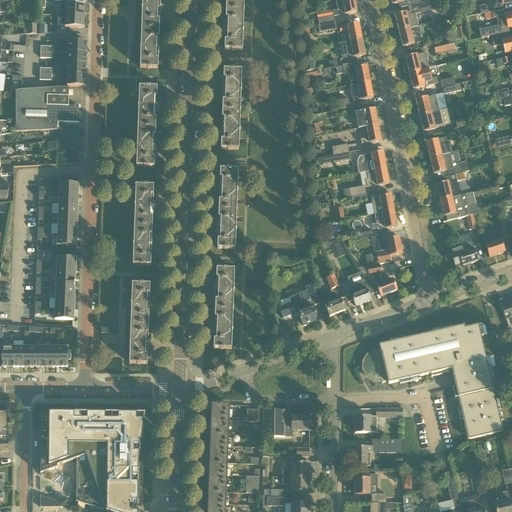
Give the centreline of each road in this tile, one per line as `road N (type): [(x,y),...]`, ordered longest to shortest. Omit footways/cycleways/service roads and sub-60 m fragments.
road 1 (residential): [(84,387),(99,0)]
road 2 (tertiary): [(178,387),(192,0)]
road 3 (residential): [(430,302),(373,0)]
road 4 (residential): [(434,460),(417,398),(327,396)]
road 5 (tertiary): [(174,511),(178,387)]
road 6 (residential): [(25,388),(23,511)]
